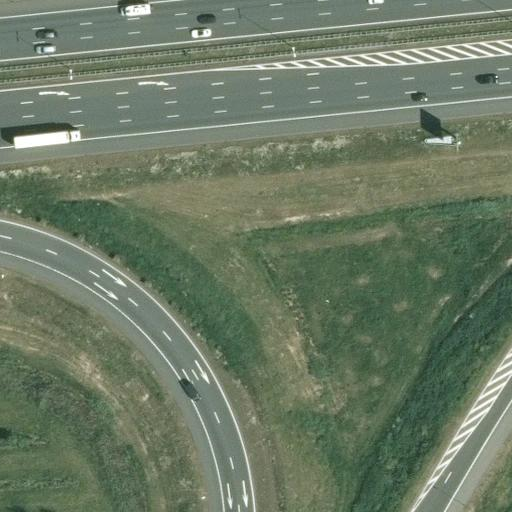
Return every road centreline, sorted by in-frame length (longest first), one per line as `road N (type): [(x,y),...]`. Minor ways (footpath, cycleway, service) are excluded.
road 1 (motorway): [(0,120),(511,73)]
road 2 (motorway): [(400,0),(0,40)]
road 3 (motorway): [(0,238),(66,260),(163,333),(223,435),(238,511)]
road 4 (motorway): [(431,511),(511,388)]
